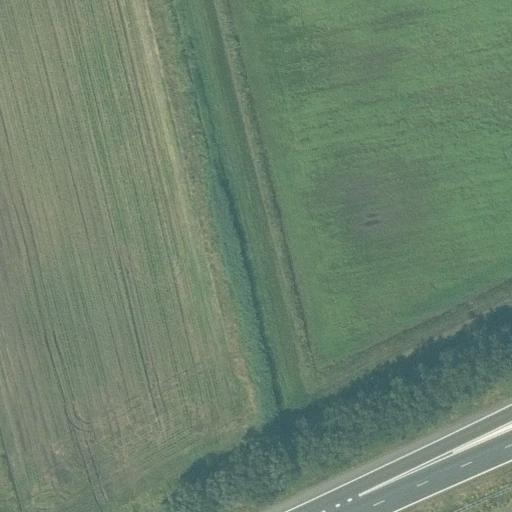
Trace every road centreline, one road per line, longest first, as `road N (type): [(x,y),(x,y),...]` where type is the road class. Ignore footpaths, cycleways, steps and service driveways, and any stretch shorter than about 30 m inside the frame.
road 1 (motorway): [(511,421),(364,508)]
road 2 (motorway): [(511,446),(364,508)]
